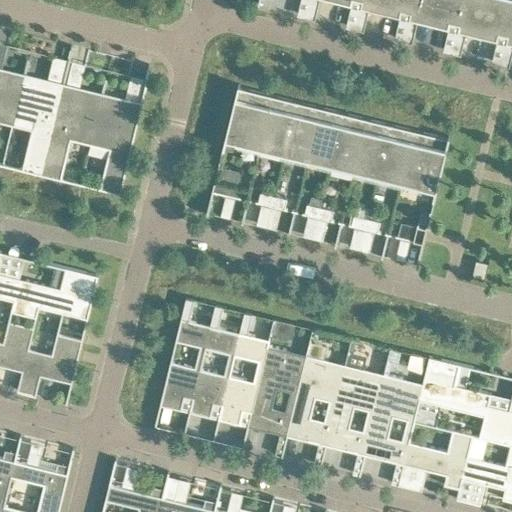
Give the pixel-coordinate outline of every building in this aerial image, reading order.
[(362,0),(310,0),(307,16),(315,19),(319,0),(329,0),(351,5),(352,0),(359,0),(362,1),(362,0)] [(413,0),(362,0),(362,1),(355,28),(364,30),(369,10),(400,17),(401,10),(411,12),(413,0)] [(413,0),(411,12),(404,40),(412,42),(417,22),(448,29),(450,22),(459,24),(465,0),(413,0)] [(511,19),(511,0),(465,0),(459,24),(452,52),(461,54),(466,33),(497,41),(499,34),(508,36),(511,19)] [(511,19),(508,36),(501,64),(509,66),(511,55),(511,19)] [(52,75),(84,84),(89,62),(57,53),(52,75)] [(0,117),(10,120),(10,124),(11,124),(12,124),(14,116),(13,115),(23,77),(22,77),(0,71),(0,117)] [(23,77),(13,115),(14,116),(32,120),(30,129),(21,169),(40,174),(60,92),(59,91),(52,90),(54,84),(24,77),(23,77)] [(227,139),(261,147),(274,95),(240,86),(240,84),(239,83),(223,147),(225,147),(227,139)] [(60,92),(40,174),(60,178),(69,139),(89,144),(100,96),(69,88),(68,94),(61,92),(60,92)] [(261,147),(284,153),(297,100),(274,95),(261,147)] [(100,96),(89,144),(108,149),(98,188),(119,193),(139,111),(137,111),(130,109),(131,104),(101,96),(100,96)] [(284,153),(308,159),(321,106),(297,100),(284,153)] [(308,159),(331,164),(344,112),(321,106),(308,159)] [(331,164),(354,170),(367,118),(344,112),(331,164)] [(354,170),(378,176),(390,123),(367,118),(354,170)] [(378,176),(401,181),(414,129),(390,123),(378,176)] [(448,137),(414,129),(401,181),(435,190),(433,198),(435,198),(450,135),(449,135),(448,137)] [(214,192),(226,195),(234,197),(237,187),(214,182),(212,191),(214,192)] [(258,203),(271,206),(274,195),(261,192),(258,203)] [(287,199),(274,195),(271,206),(285,209),(287,199)] [(312,197),(311,204),(321,207),(322,200),(312,197)] [(305,214),(318,217),(321,207),(311,204),(307,203),(305,214)] [(334,210),(321,207),(318,217),(332,220),(334,210)] [(351,225),(365,228),(367,218),(354,215),(351,225)] [(381,221),(367,218),(365,228),(378,232),(381,221)] [(414,240),(417,226),(405,223),(402,237),(414,240)] [(416,237),(423,239),(425,231),(418,229),(416,237)] [(476,259),(475,262),(472,274),(472,276),(485,279),(489,262),(476,259)] [(83,338),(84,334),(99,274),(49,262),(49,264),(66,268),(61,287),(0,272),(0,295),(14,299),(11,311),(37,317),(39,306),(86,317),(81,337),(83,338)] [(182,409),(185,394),(193,396),(194,396),(201,366),(206,347),(211,324),(190,318),(194,299),(186,297),(160,403),(162,404),(182,409)] [(230,373),(235,354),(241,331),(240,331),(219,326),(224,306),(216,304),(211,324),(206,347),(228,353),(224,372),(201,366),(194,396),(193,396),(190,411),(191,411),(211,416),(214,401),(222,403),(223,403),(230,373)] [(252,411),(270,338),(248,333),(253,313),(245,311),(240,331),(241,331),(235,354),(258,360),(253,379),(230,373),(223,403),(222,403),(219,418),(220,418),(240,423),(243,408),(251,410),(252,411)] [(0,364),(23,370),(18,390),(19,391),(29,348),(35,326),(9,319),(4,342),(0,340),(0,364)] [(19,391),(36,395),(41,374),(71,382),(66,402),(67,402),(72,383),(75,373),(78,360),(80,350),(82,344),(83,338),(81,337),(58,332),(53,354),(29,348),(19,391)] [(287,434),(287,435),(307,353),(269,344),(270,338),(252,411),(251,410),(248,425),(249,425),(287,434)] [(307,353),(287,435),(288,435),(326,444),(346,362),(307,353)] [(430,355),(423,381),(424,381),(419,401),(483,417),(478,435),(502,441),(510,408),(509,408),(489,403),(491,392),(455,383),(460,364),(460,363),(430,355)] [(326,444),(327,444),(365,453),(385,372),(346,362),(326,444)] [(385,372),(365,453),(366,454),(403,463),(404,463),(409,441),(419,401),(424,381),(423,381),(385,372)] [(502,441),(510,443),(511,443),(511,408),(510,408),(502,441)] [(445,450),(409,441),(404,463),(405,463),(447,473),(444,484),(459,487),(460,487),(463,477),(462,477),(468,455),(473,434),(450,428),(445,450)] [(0,511),(3,511),(5,505),(12,477),(16,460),(21,435),(21,434),(17,451),(6,449),(4,457),(0,455),(0,511)] [(511,443),(510,443),(504,464),(468,455),(462,477),(463,477),(505,488),(503,498),(511,500),(511,443)] [(32,511),(5,505),(3,511),(59,511),(70,465),(69,464),(58,462),(56,469),(16,460),(12,477),(46,485),(39,511),(32,511)] [(138,511),(159,511),(163,496),(164,496),(166,488),(164,488),(153,485),(151,493),(111,483),(110,482),(106,498),(140,506),(138,511)] [(214,511),(216,508),(216,509),(218,501),(217,500),(206,498),(204,505),(164,496),(163,496),(159,511),(163,511),(214,511)]
